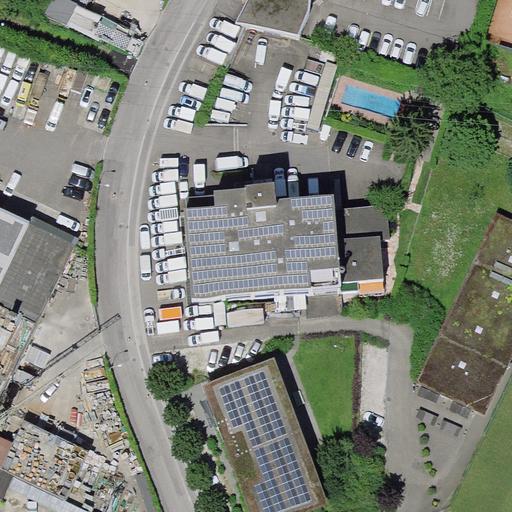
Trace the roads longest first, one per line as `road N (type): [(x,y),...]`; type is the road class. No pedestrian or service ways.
road 1 (residential): [(180,511),(121,347),(113,235),(129,140),(189,0)]
road 2 (unknown): [(464,0),(449,20),(330,7)]
